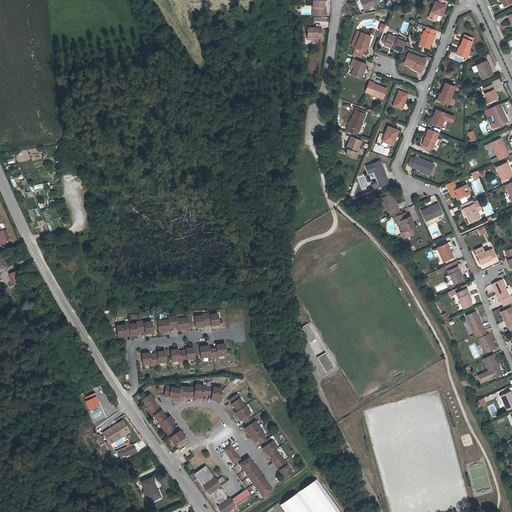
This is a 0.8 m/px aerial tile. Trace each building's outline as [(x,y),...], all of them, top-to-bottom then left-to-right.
[(317,0),(315,0),(314,0),(313,16),(326,16),(326,8),(325,8),(325,0),(324,0),(323,0),(317,0)] [(372,0),(360,0),(364,9),(374,4),(372,0)] [(435,21),(438,14),(439,12),(443,13),(447,2),(441,0),(435,0),(428,18),(435,21)] [(428,49),(430,44),(433,36),(435,31),(426,27),(424,32),(418,45),(428,49)] [(317,38),(317,41),(322,41),(323,29),(307,29),(306,38),(317,38)] [(355,48),(361,32),(357,30),(351,46),(355,48)] [(365,51),(366,49),(368,43),(369,43),(371,36),(361,32),(355,48),(365,51)] [(388,35),(384,43),(393,47),(392,48),(401,51),(404,44),(395,40),(396,39),(388,35)] [(469,48),(472,40),(463,37),(460,45),(462,47),(459,55),(467,58),(470,49),(469,48)] [(365,51),(355,48),(353,54),(362,57),(365,51)] [(423,59),(407,53),(403,63),(422,71),(424,63),(421,62),(423,59)] [(350,75),(360,80),(365,66),(352,60),(349,67),(353,68),(350,75)] [(493,74),(487,61),(476,66),(482,79),(493,74)] [(369,82),(365,92),(383,99),(387,90),(373,84),(373,83),(369,82)] [(443,95),(440,101),(449,104),(452,105),(454,101),(451,100),(456,87),(445,83),(441,94),(443,95)] [(483,88),(485,93),(483,94),(487,103),(496,99),(492,91),(494,90),(491,84),(483,88)] [(407,94),(398,90),(392,106),(401,109),(407,94)] [(501,108),(499,104),(490,109),(495,122),(497,122),(498,126),(509,122),(502,107),(501,108)] [(455,117),(436,110),(431,123),(441,127),(444,119),(452,123),(455,117)] [(367,115),(357,111),(353,120),(349,132),(358,135),(367,115)] [(393,138),(396,138),(398,130),(388,126),(385,133),(380,131),(375,144),(387,149),(389,145),(391,145),(393,138)] [(439,134),(429,130),(426,136),(427,137),(426,141),(424,140),(422,146),(433,150),(439,134)] [(499,160),(509,155),(502,137),(491,142),(499,160)] [(347,149),(348,150),(346,155),(357,160),(359,155),(357,154),(362,143),(352,138),(347,149)] [(414,160),(411,167),(425,173),(425,174),(430,176),(434,165),(416,157),(414,160)] [(388,183),(380,161),(365,167),(368,174),(374,172),(379,186),(388,183)] [(509,169),(507,162),(496,166),(502,180),(511,176),(507,170),(509,169)] [(478,178),(475,171),(470,173),(474,180),(478,178)] [(453,181),(445,185),(451,197),(454,196),(456,199),(466,195),(462,187),(456,189),(453,181)] [(392,216),(400,213),(392,195),(382,200),(388,213),(391,212),(392,216)] [(426,204),(437,201),(435,196),(424,200),(426,204)] [(477,202),(478,202),(476,198),(472,200),(462,204),(470,221),(471,220),(479,217),(480,217),(477,210),(481,208),(479,202),(474,204),(473,203),(476,202),(477,202)] [(442,215),(438,205),(422,212),(426,223),(442,215)] [(392,216),(392,217),(393,220),(403,216),(401,212),(400,213),(392,216)] [(403,216),(393,220),(395,225),(397,224),(401,234),(404,240),(414,235),(411,229),(414,228),(410,218),(408,219),(406,215),(403,216)] [(477,229),(480,235),(486,232),(483,226),(477,229)] [(431,250),(434,257),(440,254),(443,261),(452,257),(449,250),(452,248),(449,242),(431,250)] [(487,251),(491,250),(489,247),(486,248),(487,250),(482,252),(480,246),(472,250),(475,255),(479,264),(490,259),(487,251)] [(453,263),(443,267),(447,275),(448,274),(452,284),(459,281),(455,271),(457,271),(455,267),(453,263)] [(13,284),(17,281),(13,272),(8,274),(13,284)] [(500,298),(503,305),(507,303),(511,301),(511,296),(511,294),(508,295),(502,280),(497,282),(492,284),(499,299),(500,298)] [(469,298),(464,286),(454,290),(449,292),(451,297),(455,295),(462,310),(471,307),(467,299),(469,298)] [(8,288),(3,291),(11,305),(17,302),(8,288)] [(510,330),(511,329),(511,310),(510,307),(500,311),(506,326),(508,325),(510,330)] [(475,311),(465,316),(474,335),(484,330),(475,311)] [(202,317),(194,318),(195,329),(203,328),(203,325),(210,324),(211,327),(218,326),(217,315),(210,316),(210,314),(202,315),(202,317)] [(168,321),(157,322),(158,333),(169,332),(169,327),(177,326),(177,331),(188,330),(187,318),(176,320),(176,316),(168,317),(168,321)] [(124,325),(115,326),(116,337),(125,337),(125,333),(128,333),(129,336),(136,335),(136,332),(140,332),(144,331),(144,334),(152,334),(151,323),(143,323),(143,321),(135,322),(135,324),(128,325),(128,323),(123,324),(124,325)] [(317,339),(308,324),(300,329),(309,344),(317,339)] [(486,336),(484,332),(475,336),(483,355),(495,350),(488,335),(486,336)] [(208,348),(199,349),(201,359),(209,359),(209,360),(217,360),(217,358),(226,357),(224,346),(216,347),(216,350),(208,351),(208,348)] [(177,350),(170,351),(171,362),(178,361),(178,363),(187,362),(186,360),(194,359),(193,348),(185,349),(185,352),(178,353),(177,350)] [(149,353),(141,354),(142,365),(150,364),(150,366),(158,365),(158,363),(165,362),(164,351),(157,352),(157,355),(149,356),(149,353)] [(326,373),(333,369),(326,358),(328,357),(325,353),(317,358),(326,373)] [(501,375),(493,355),(483,360),(488,372),(478,376),(481,383),(501,375)] [(170,387),(165,386),(164,396),(178,398),(179,396),(193,398),(193,397),(202,399),(202,396),(211,397),(211,400),(219,401),(221,389),(213,388),(212,391),(203,390),(204,387),(195,385),(194,389),(189,388),(189,389),(180,387),(179,390),(170,388),(170,387)] [(511,395),(510,391),(501,396),(507,409),(511,407),(511,395)] [(96,400),(97,400),(95,396),(86,401),(88,404),(87,405),(91,413),(101,408),(98,404),(96,400)] [(237,396),(229,402),(237,413),(235,414),(240,421),(242,420),(247,427),(245,428),(255,442),(257,441),(260,444),(261,444),(263,447),(261,449),(266,456),(267,455),(283,478),(291,474),(285,466),(286,466),(280,457),(279,458),(274,451),(276,449),(272,442),(269,444),(266,440),(265,441),(262,438),(265,436),(255,422),(253,424),(248,417),(250,415),(245,408),(244,409),(239,401),(240,400),(237,396)] [(149,397),(141,402),(147,409),(146,410),(152,418),(153,417),(164,431),(169,438),(174,445),(184,438),(179,431),(175,433),(170,427),(174,424),(168,417),(166,419),(149,397)] [(479,407),(486,404),(483,398),(476,401),(479,407)] [(111,438),(126,427),(122,421),(116,425),(117,426),(114,428),(113,426),(106,431),(107,432),(103,435),(108,443),(112,440),(111,438)] [(112,440),(128,430),(126,427),(111,438),(112,440)] [(136,444),(117,453),(120,460),(128,456),(137,452),(138,452),(138,451),(138,450),(136,444)] [(230,446),(224,450),(233,464),(239,460),(230,446)] [(247,460),(238,466),(262,498),(271,492),(247,460)] [(205,467),(194,474),(197,479),(202,485),(204,484),(205,485),(204,486),(210,494),(211,493),(220,506),(218,507),(222,511),(228,511),(236,507),(229,499),(228,500),(227,498),(228,497),(222,489),(220,490),(218,488),(221,487),(214,478),(213,480),(212,478),(213,478),(205,467)] [(160,497),(151,478),(140,483),(149,502),(160,497)] [(338,511),(316,479),(278,505),(283,511),(338,511)] [(245,489),(231,499),(235,505),(250,495),(245,489)]
